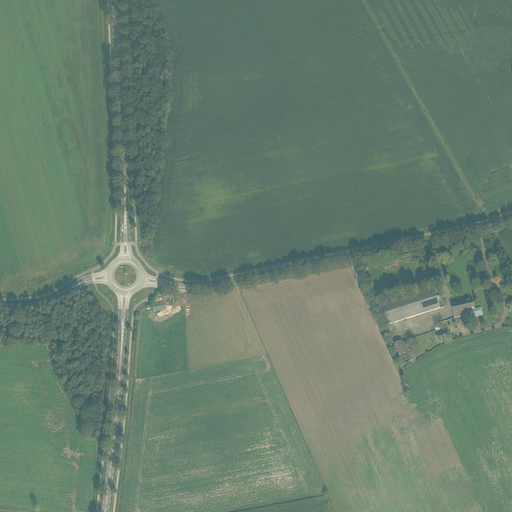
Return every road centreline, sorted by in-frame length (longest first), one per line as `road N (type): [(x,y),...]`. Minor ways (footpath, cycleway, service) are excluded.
road 1 (tertiary): [(173,286),(218,285),(511,219)]
road 2 (primary): [(125,214),(115,0)]
road 3 (primary): [(105,511),(121,347)]
